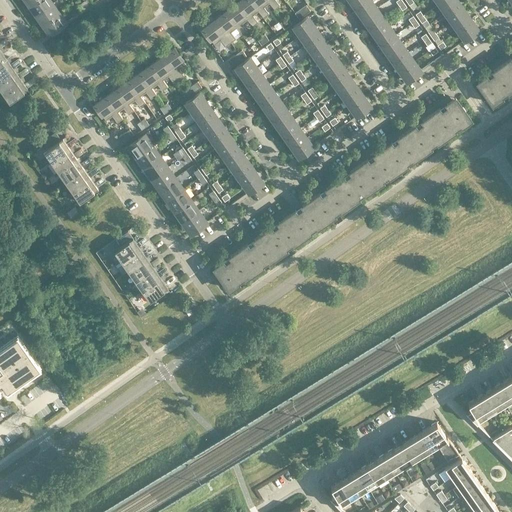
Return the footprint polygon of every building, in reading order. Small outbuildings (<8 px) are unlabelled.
[(52,3),(50,0),(36,0),(30,5),(32,8),(31,9),(35,15),(52,3)] [(259,10),(250,0),(239,0),(236,3),(248,19),(247,19),(252,26),(258,21),(253,15),(258,11),(259,10)] [(270,2),(268,0),(250,0),(259,10),(258,11),(263,17),(269,13),(264,7),(269,2),(270,2)] [(268,0),(270,2),(269,2),(274,9),(280,5),(276,0),(268,0)] [(368,0),(349,0),(350,0),(356,9),(368,0)] [(377,8),(371,0),(368,0),(356,9),(362,18),(377,8)] [(460,2),(458,0),(444,0),(439,4),(445,13),(460,2)] [(81,2),(77,5),(81,11),(86,8),(81,2)] [(466,11),(460,2),(445,13),(451,21),(466,11)] [(59,12),(52,3),(35,15),(39,21),(40,20),(43,23),(59,12)] [(248,19),(236,3),(225,11),(237,27),(236,27),(241,34),(247,30),(242,23),(247,19),(248,19)] [(295,12),(299,18),(310,10),(306,4),(295,12)] [(383,16),(377,8),(362,18),(369,27),(383,16)] [(237,27),(225,11),(214,20),(231,42),(236,38),(231,32),(236,27),(237,27)] [(472,20),(466,11),(451,21),(458,30),(465,25),(472,20)] [(66,22),(59,12),(43,23),(45,27),(44,27),(49,34),(66,22)] [(314,25),(308,16),(293,26),(300,35),(314,25)] [(389,25),(383,16),(369,27),(375,36),(389,25)] [(231,42),(214,20),(202,28),(214,44),(221,39),(226,46),(231,42)] [(472,20),(465,25),(458,30),(464,39),(471,34),(479,29),(472,20)] [(321,34),(314,25),(300,35),(306,44),(321,34)] [(396,34),(389,25),(375,36),(381,44),(396,34)] [(327,43),(321,34),(306,44),(312,53),(327,43)] [(402,43),(396,34),(381,44),(387,53),(402,43)] [(333,52),(327,43),(312,53),(319,62),(333,52)] [(408,52),(402,43),(387,53),(394,62),(408,52)] [(174,47),(162,56),(179,79),(184,75),(179,68),(186,64),(174,47)] [(243,58),(238,52),(227,60),(231,66),(243,58)] [(339,61),(333,52),(319,62),(325,71),(339,61)] [(414,61),(408,52),(394,62),(400,71),(407,66),(414,61)] [(11,60),(9,56),(5,59),(6,59),(0,63),(0,77),(13,69),(12,69),(8,63),(11,60)] [(179,79),(162,56),(151,64),(163,80),(169,76),(173,82),(179,79)] [(257,66),(250,57),(236,67),(242,76),(257,66)] [(511,59),(511,58),(502,64),(511,78),(511,59)] [(346,70),(339,61),(325,71),(331,80),(346,70)] [(421,70),(414,61),(407,66),(400,71),(406,80),(414,75),(421,70)] [(163,80),(151,64),(140,72),(151,88),(152,87),(157,84),(162,90),(168,86),(163,80)] [(511,88),(511,78),(502,64),(493,70),(492,69),(475,81),(492,105),(509,93),(508,92),(511,88)] [(18,70),(16,66),(12,69),(13,69),(0,77),(0,89),(1,91),(1,92),(19,79),(15,72),(18,70)] [(263,75),(257,66),(242,76),(248,85),(263,75)] [(352,78),(346,70),(331,80),(337,89),(352,78)] [(151,88),(140,72),(129,80),(140,96),(140,95),(146,91),(151,98),(156,94),(152,87),(151,88)] [(269,84),(263,75),(248,85),(254,94),(269,84)] [(25,80),(23,76),(19,79),(1,92),(3,94),(8,101),(8,102),(27,89),(26,87),(26,88),(22,82),(25,80)] [(358,87),(352,78),(337,89),(344,97),(358,87)] [(140,96),(129,80),(117,87),(129,104),(129,103),(135,99),(139,106),(145,102),(140,95),(140,96)] [(197,81),(186,89),(190,95),(202,87),(197,81)] [(275,92),(269,84),(254,94),(261,103),(275,92)] [(129,104),(117,87),(106,95),(117,112),(118,111),(123,107),(128,114),(134,110),(129,103),(129,104)] [(364,96),(358,87),(344,97),(350,106),(357,101),(364,96)] [(206,101),(200,92),(185,102),(192,111),(206,101)] [(282,101),(275,92),(261,103),(267,112),(282,101)] [(456,94),(439,107),(440,108),(422,120),(424,123),(417,127),(416,125),(407,131),(422,152),(431,146),(429,144),(436,139),(437,142),(455,129),(456,131),(473,119),(456,94)] [(117,112),(106,95),(94,104),(106,120),(112,115),(117,122),(123,118),(118,111),(117,112)] [(364,96),(357,101),(350,106),(356,115),(364,110),(371,105),(364,96)] [(213,110),(206,101),(192,111),(198,120),(213,110)] [(288,110),(282,101),(267,112),(273,120),(288,110)] [(219,119),(213,110),(198,120),(204,129),(219,119)] [(294,119),(288,110),(273,120),(280,129),(294,119)] [(225,128),(219,119),(204,129),(211,138),(225,128)] [(300,128),(294,119),(280,129),(286,138),(300,128)] [(172,131),(167,125),(163,128),(167,135),(172,131)] [(231,137),(225,128),(211,138),(217,147),(231,137)] [(306,137),(300,128),(286,138),(292,147),(299,142),(306,137)] [(118,137),(123,143),(134,135),(130,129),(118,137)] [(156,142),(149,131),(128,145),(136,156),(153,145),(156,142)] [(176,138),(172,131),(167,135),(172,141),(176,138)] [(422,152),(407,131),(398,137),(400,140),(388,148),(386,146),(383,148),(398,169),(407,163),(405,161),(412,156),(413,159),(422,152)] [(67,140),(65,136),(61,139),(60,139),(43,151),(45,155),(45,154),(50,161),(50,162),(69,149),(68,148),(64,142),(67,140)] [(238,146),(231,137),(217,147),(223,156),(238,146)] [(313,146),(306,137),(299,142),(292,147),(298,156),(306,151),(313,146)] [(160,156),(153,145),(136,156),(144,167),(160,156)] [(74,150),(72,146),(68,148),(69,149),(50,162),(52,164),(57,171),(76,159),(75,158),(71,152),(74,150)] [(244,154),(238,146),(223,156),(229,165),(244,154)] [(187,153),(183,147),(178,150),(182,156),(187,153)] [(398,169),(383,148),(379,151),(381,153),(369,161),(368,159),(359,165),(374,186),(383,180),(381,178),(387,173),(389,176),(398,169)] [(191,159),(187,153),(182,156),(187,162),(191,159)] [(250,163),(244,154),(229,165),(236,173),(250,163)] [(81,160),(79,156),(75,158),(76,159),(57,171),(59,174),(64,181),(82,168),(78,162),(81,160)] [(168,166),(160,156),(144,167),(152,178),(168,166)] [(256,172),(250,163),(236,173),(242,182),(249,177),(256,172)] [(88,170),(86,165),(82,168),(64,181),(66,184),(71,191),(89,178),(85,172),(88,170)] [(374,186),(359,165),(350,171),(352,174),(345,178),(344,176),(335,182),(350,203),(359,197),(357,195),(363,190),(365,192),(374,186)] [(176,177),(168,166),(152,178),(159,189),(176,177)] [(202,175),(198,168),(193,172),(198,178),(202,175)] [(263,181),(256,172),(249,177),(242,182),(248,191),(256,186),(263,181)] [(95,179),(93,175),(89,178),(71,191),(73,194),(78,200),(78,201),(97,188),(96,187),(92,182),(95,179)] [(207,181),(202,175),(198,178),(202,184),(207,181)] [(183,188),(176,177),(159,189),(167,200),(183,188)] [(350,203),(335,182),(326,188),(328,190),(321,195),(320,193),(311,199),(326,220),(335,214),(333,212),(339,207),(341,209),(350,203)] [(191,199),(183,188),(167,200),(175,211),(191,199)] [(218,196),(213,190),(209,193),(213,200),(218,196)] [(222,203),(218,196),(213,200),(218,206),(222,203)] [(199,210),(191,199),(175,211),(182,221),(199,210)] [(326,220),(311,199),(302,205),(304,207),(292,216),(290,213),(287,216),(302,237),(311,231),(309,228),(315,224),(317,226),(326,220)] [(207,221),(199,210),(182,221),(190,233),(207,221)] [(302,237),(287,216),(283,218),(285,221),(273,229),(272,227),(263,233),(278,254),(287,248),(285,245),(291,241),(293,243),(302,237)] [(128,230),(116,239),(120,245),(132,236),(128,230)] [(278,254),(263,233),(254,239),(256,241),(249,246),(248,243),(239,250),(254,271),(263,265),(261,262),(267,258),(269,260),(278,254)] [(137,239),(135,235),(131,239),(130,239),(113,251),(115,254),(120,261),(139,248),(138,248),(134,242),(137,239)] [(144,249),(142,245),(138,248),(139,248),(120,261),(122,264),(127,270),(127,271),(146,258),(145,258),(141,251),(144,249)] [(254,271),(239,250),(230,256),(229,254),(212,266),(229,291),(246,279),(245,277),(254,271)] [(151,259),(149,255),(145,258),(146,258),(127,271),(129,273),(134,280),(134,281),(152,268),(152,267),(148,261),(151,259)] [(158,269),(156,265),(152,267),(152,268),(134,281),(136,283),(141,290),(159,277),(155,271),(158,269)] [(165,279),(163,275),(159,277),(141,290),(143,293),(148,300),(148,301),(167,288),(166,286),(165,286),(162,281),(165,279)] [(0,385),(2,385),(6,390),(7,391),(8,390),(40,368),(17,335),(0,346),(0,385)] [(511,398),(511,394),(504,380),(495,386),(505,403),(511,398)] [(505,403),(495,386),(486,391),(496,408),(505,403)] [(496,408),(486,391),(477,396),(488,414),(496,408)] [(488,414),(477,396),(468,402),(472,409),(467,412),(466,411),(465,412),(489,435),(489,434),(473,418),(476,415),(479,419),(488,414)] [(436,421),(431,425),(427,427),(438,445),(449,438),(447,437),(446,437),(440,427),(436,421)] [(511,442),(511,425),(492,438),(504,450),(511,442)] [(438,445),(427,427),(419,432),(429,449),(437,444),(438,445)] [(429,449),(419,432),(410,438),(420,455),(429,449)] [(420,455),(410,438),(401,443),(412,460),(420,455)] [(459,453),(449,438),(438,445),(447,460),(459,453)] [(412,460),(401,443),(392,448),(403,465),(412,460)] [(403,465),(392,448),(384,454),(394,471),(403,465)] [(394,471),(384,454),(375,459),(385,476),(394,471)] [(462,458),(461,457),(445,468),(451,477),(467,465),(462,458)] [(385,476),(375,459),(366,464),(377,481),(385,476)] [(377,481),(366,464),(358,470),(368,487),(377,481)] [(473,474),(467,465),(451,477),(457,485),(473,474)] [(368,487),(358,470),(349,475),(359,492),(368,487)] [(479,482),(473,474),(457,485),(463,494),(479,482)] [(359,492),(349,475),(340,480),(351,497),(359,492)] [(351,497),(340,480),(331,486),(336,494),(331,498),(330,496),(329,497),(344,511),(345,511),(337,503),(340,501),(341,503),(351,497)] [(435,481),(430,485),(433,490),(438,486),(435,481)] [(399,482),(392,487),(395,492),(402,488),(399,482)] [(485,490),(479,482),(463,494),(469,502),(485,490)] [(441,490),(436,494),(439,498),(444,494),(441,490)] [(491,499),(485,490),(469,502),(475,510),(491,499)] [(382,494),(376,498),(378,502),(385,498),(382,494)] [(400,494),(394,497),(399,502),(404,497),(400,494)] [(447,498),(444,494),(439,498),(442,502),(447,498)] [(489,511),(497,507),(491,499),(475,510),(475,511),(489,511)]
